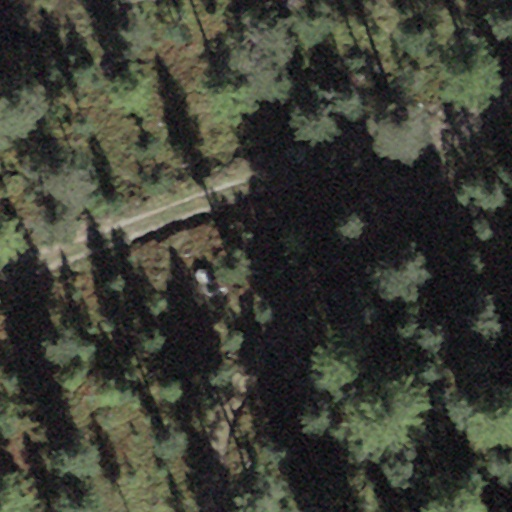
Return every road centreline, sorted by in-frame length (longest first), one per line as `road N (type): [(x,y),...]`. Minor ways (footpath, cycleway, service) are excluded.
road 1 (track): [(511,83),(426,140),(213,198),(0,271)]
road 2 (track): [(491,104),(412,190),(311,277),(259,342),(222,402),(203,511)]
